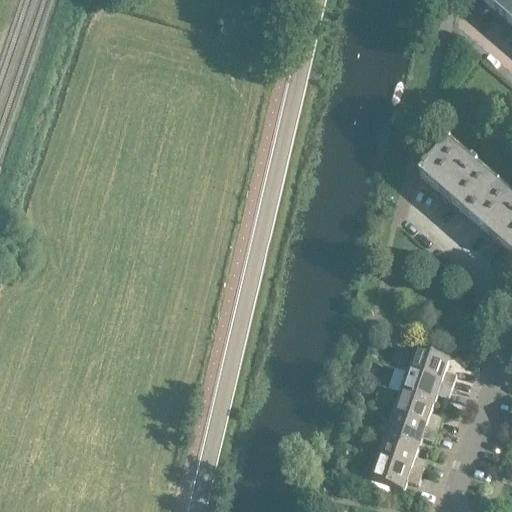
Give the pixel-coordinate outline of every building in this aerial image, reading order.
[(511,0),(477,0),(476,1),(511,31),(511,0)] [(420,183),(442,201),(470,225),(498,192),(477,174),(479,171),(474,166),(471,170),(448,150),(420,183)] [(511,204),(498,192),(470,225),(511,261),(511,204)] [(406,349),(398,371),(409,375),(454,391),(458,379),(446,375),(450,365),(406,349)] [(409,375),(402,397),(435,408),(438,399),(450,403),(454,391),(409,375)] [(402,397),(394,418),(439,434),(443,422),(431,418),(435,408),(402,397)] [(394,418),(387,440),(420,451),(423,442),(435,446),(439,434),(394,418)] [(387,440),(379,461),(424,477),(428,465),(416,461),(420,451),(387,440)] [(424,477),(379,461),(371,484),(404,496),(408,485),(420,489),(424,477)]
